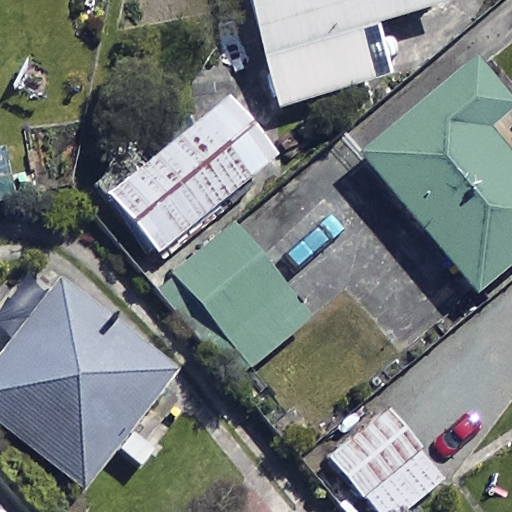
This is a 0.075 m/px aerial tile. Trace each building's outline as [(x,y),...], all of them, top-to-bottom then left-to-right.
[(448,15),(443,0),(244,0),(280,118),(389,85),(374,36),(448,15)] [(511,124),(511,119),(475,75),(361,167),(473,305),(511,274),(511,172),(489,144),(511,124)] [(278,166),(229,104),(105,204),(155,265),(278,166)] [(308,326),(232,237),(155,304),(232,392),(308,326)] [(197,403),(38,272),(0,317),(0,435),(81,502),(121,454),(141,471),(197,403)] [(413,511),(441,490),(382,417),(326,462),(365,511),(413,511)]
